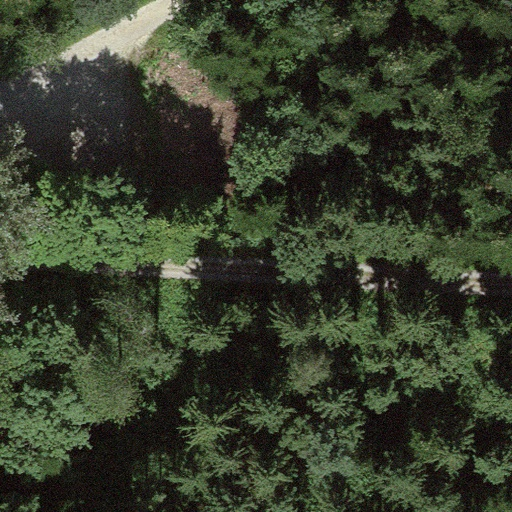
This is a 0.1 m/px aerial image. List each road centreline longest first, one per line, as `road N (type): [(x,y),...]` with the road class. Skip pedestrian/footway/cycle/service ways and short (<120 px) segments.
road 1 (track): [(0,252),(511,284)]
road 2 (track): [(0,121),(219,0)]
